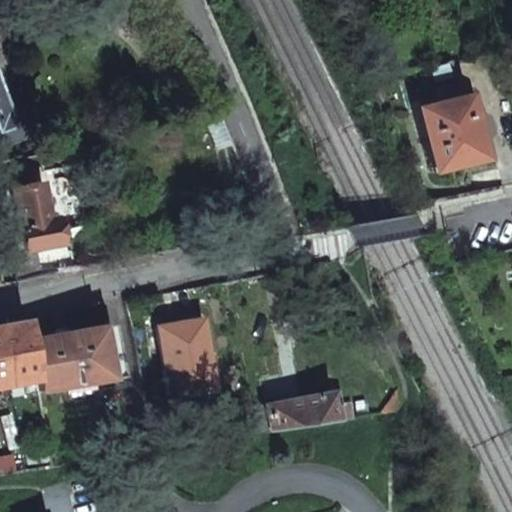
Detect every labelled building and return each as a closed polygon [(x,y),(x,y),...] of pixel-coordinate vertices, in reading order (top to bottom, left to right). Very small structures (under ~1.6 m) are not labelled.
[(433,88),(453,83),(448,60),(419,67),(428,104),(436,101),(433,88)] [(427,172),(478,160),(474,141),(478,133),(474,118),(466,113),(461,95),(459,96),(456,83),(453,83),(433,88),(436,101),(428,104),(410,108),(427,172)] [(0,142),(13,137),(16,128),(12,118),(4,115),(3,115),(0,108),(0,142)] [(0,191),(0,212),(9,253),(21,250),(56,243),(50,218),(43,220),(35,184),(0,191)] [(154,326),(166,395),(211,388),(198,319),(154,326)] [(0,324),(0,386),(33,381),(26,340),(23,320),(0,324)] [(33,381),(36,391),(116,376),(107,325),(26,340),(33,381)] [(268,432),(343,419),(339,403),(331,405),(328,392),(262,405),(268,432)] [(241,409),(244,436),(268,432),(262,405),(246,409),(241,409)]
